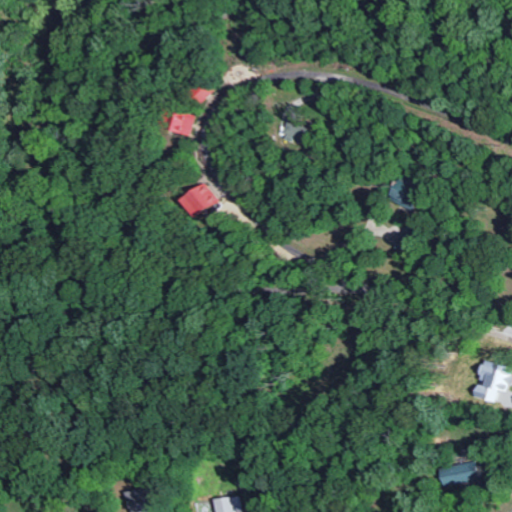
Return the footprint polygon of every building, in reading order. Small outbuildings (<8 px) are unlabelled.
[(200,136),(205,115),(187,111),(182,132),(200,136)] [(308,143),(314,129),(293,120),(286,138),(295,142),(297,138),(308,143)] [(424,188),(398,181),(392,203),(418,209),(424,188)] [(224,201),(210,183),(189,201),(204,218),(224,201)] [(511,383),(511,367),(485,360),(480,382),(481,382),(477,396),(497,402),(500,390),(510,393),(511,383)] [(447,468),(451,487),(487,481),(484,462),(447,468)] [(138,511),(167,511),(166,506),(164,507),(161,498),(171,495),(167,483),(133,493),(138,511)] [(242,511),(242,498),(221,499),(221,511),(242,511)]
